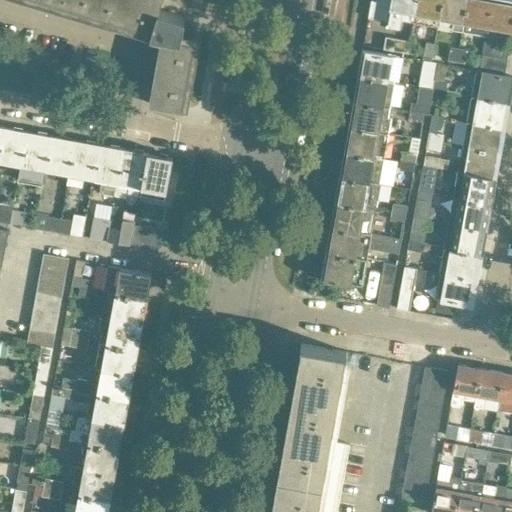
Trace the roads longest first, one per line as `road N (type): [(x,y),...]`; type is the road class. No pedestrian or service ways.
road 1 (residential): [(486,345),(253,305)]
road 2 (residential): [(212,298),(170,511)]
road 3 (unclassified): [(0,8),(136,53),(129,121)]
road 4 (residential): [(214,511),(253,305)]
road 5 (residential): [(238,144),(212,298)]
road 6 (residential): [(253,305),(279,152)]
road 7 (residential): [(279,152),(308,0)]
road 8 (residential): [(486,345),(511,198)]
road 9 (residential): [(265,0),(238,144)]
road 10 (residential): [(129,121),(0,98)]
